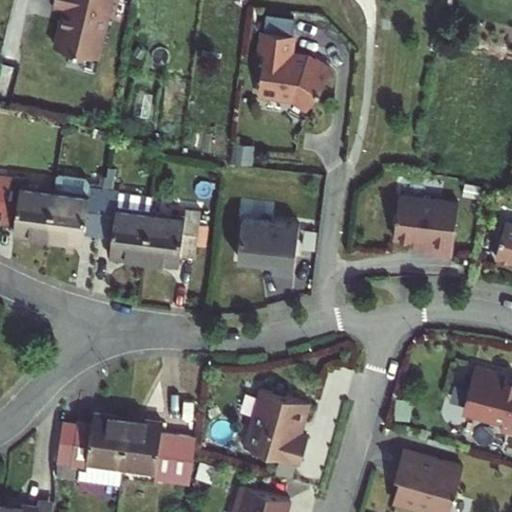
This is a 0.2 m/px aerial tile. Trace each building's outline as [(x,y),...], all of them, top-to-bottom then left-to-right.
[(120,0),(62,0),(62,3),(73,5),(65,44),(110,52),(120,0)] [(296,33),(267,30),(265,53),(268,53),(263,90),(298,95),(313,105),(321,92),(335,70),(330,67),(332,65),(319,57),(317,60),(311,56),(294,53),(296,33)] [(28,229),(53,232),(54,225),(58,186),(23,181),(24,174),(0,170),(0,203),(6,204),(4,217),(17,219),(16,227),(28,229)] [(54,225),(53,232),(72,235),(87,237),(88,227),(104,229),(109,184),(93,181),(92,190),(58,186),(54,225)] [(127,250),(153,254),(158,207),(160,190),(109,184),(104,229),(119,231),(116,249),(127,250)] [(464,202),(404,194),(399,236),(423,239),(431,240),(430,250),(458,253),(464,202)] [(158,207),(153,254),(177,257),(188,258),(189,248),(203,250),(209,204),(192,202),(191,211),(158,207)] [(245,217),(240,258),(275,262),(274,270),(295,272),(301,224),(245,217)] [(511,219),(509,218),(497,253),(503,255),(503,256),(510,258),(510,257),(511,257),(511,219)] [(511,433),(511,380),(508,380),(508,377),(477,369),(467,409),(472,417),(506,426),(504,432),(511,433)] [(249,447),(306,463),(313,437),(305,435),(303,434),(306,424),(308,424),(314,404),(266,390),(249,447)] [(118,483),(121,460),(127,413),(92,408),(91,419),(78,417),(77,421),(59,419),(54,459),(71,461),(70,464),(84,466),(82,479),(118,483)] [(127,413),(121,460),(156,465),(155,474),(192,479),(198,431),(162,427),(163,417),(127,413)] [(406,478),(398,503),(428,511),(429,508),(441,511),(455,511),(469,469),(408,451),(400,476),(406,478)] [(291,511),(295,502),(246,488),(239,511),(291,511)] [(3,499),(1,511),(37,511),(38,504),(3,499)]
